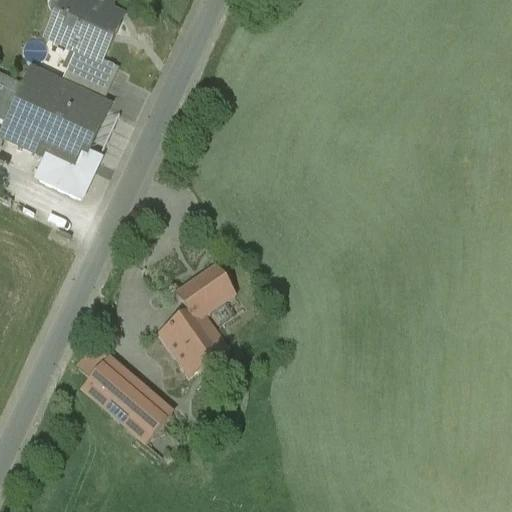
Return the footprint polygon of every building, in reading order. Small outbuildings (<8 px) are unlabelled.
[(111,0),(69,0),(51,41),(77,53),(97,62),(99,63),(117,23),(104,17),(111,0)] [(97,62),(77,53),(60,90),(79,98),(97,62)] [(119,72),(99,63),(97,62),(79,98),(102,109),(119,72)] [(60,90),(32,76),(25,91),(7,129),(1,142),(49,163),(76,176),(83,160),(106,111),(102,109),(79,98),(60,90)] [(25,91),(0,79),(0,125),(7,129),(25,91)] [(76,176),(49,163),(39,184),(80,204),(98,166),(83,160),(76,176)] [(215,271),(175,299),(188,317),(196,328),(206,321),(236,300),(215,271)] [(229,354),(206,321),(196,328),(188,317),(159,338),(190,381),(229,354)] [(173,421),(109,365),(83,394),(148,450),(173,421)]
